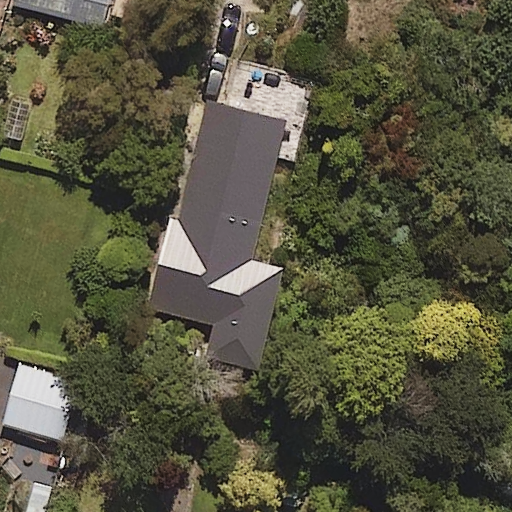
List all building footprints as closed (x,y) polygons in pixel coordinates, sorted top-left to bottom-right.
[(108,0),(14,0),(13,4),(103,25),(108,0)] [(0,136),(25,142),(33,100),(6,95),(0,127),(0,136)] [(286,120),(208,101),(175,231),(254,251),(286,120)] [(213,254),(199,313),(223,319),(216,350),(253,359),(274,268),(213,254)] [(77,380),(21,364),(4,422),(60,438),(77,380)] [(26,511),(27,501),(0,499),(0,511),(26,511)]
